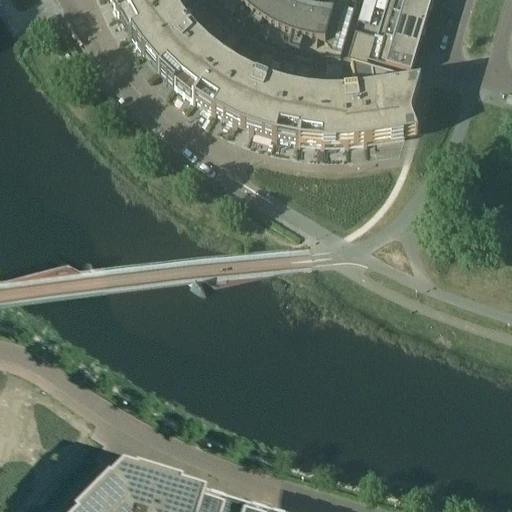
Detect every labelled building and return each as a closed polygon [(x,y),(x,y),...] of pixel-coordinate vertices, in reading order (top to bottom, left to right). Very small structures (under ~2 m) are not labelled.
[(111,0),(109,1),(113,9),(116,17),(120,24),(124,32),(128,39),(133,47),(138,54),(143,61),(148,67),(154,74),(160,80),(166,86),(172,92),(179,98),(185,103),(192,108),(223,66),(216,61),(210,56),(205,51),(199,46),(194,40),(189,35),(184,29),(179,23),(175,16),(171,10),(167,3),(165,0),(111,0)] [(315,9),(311,9),(310,15),(304,14),(299,12),(294,10),(289,8),(284,5),(280,3),(275,0),(218,0),(220,1),(221,0),(236,0),(239,2),(243,7),(248,11),(252,15),(244,26),(255,34),(263,22),(267,25),(271,27),(276,29),(280,32),(285,34),(290,36),(286,49),(299,52),(303,39),(308,40),(314,41),(319,42),(325,42),(332,18),(330,18),(332,11),(328,11),(324,11),(319,10),(315,9)] [(364,0),(362,8),(373,12),(376,0),(364,0)] [(387,0),(383,16),(425,28),(433,2),(426,0),(387,0)] [(362,8),(358,22),(369,25),(373,12),(362,8)] [(383,16),(376,39),(384,42),(383,43),(418,53),(425,28),(383,16)] [(383,43),(384,42),(376,39),(355,33),(347,61),(411,79),(418,53),(383,43)] [(289,150),(298,151),(305,99),(298,98),(290,97),(283,95),(276,93),(269,90),(262,88),(255,85),(248,81),(242,78),(235,74),(229,70),(223,66),(192,108),(199,113),(206,118),(213,122),(220,126),(227,130),(235,133),(242,137),(250,140),(258,142),(266,145),(273,147),(281,148),(289,150)] [(350,68),(355,100),(348,101),(341,101),(334,102),(327,101),(320,101),(313,100),(305,99),(298,151),(306,152),(313,153),(321,153),(328,154),(336,154),(344,153),(351,153),(359,152),(367,151),(417,143),(411,121),(420,89),(350,68)] [(108,486),(82,511),(200,511),(204,501),(200,500),(199,504),(180,498),(182,491),(136,477),(133,486),(124,483),(115,493),(108,486)] [(223,511),(225,507),(204,501),(200,511),(223,511)]
